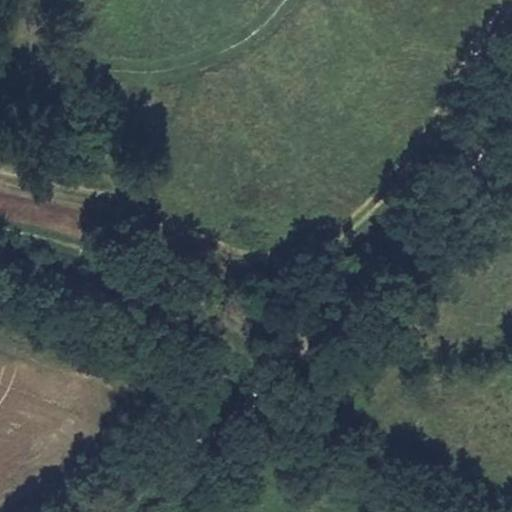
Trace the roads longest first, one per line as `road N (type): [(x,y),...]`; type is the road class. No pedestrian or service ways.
road 1 (track): [(273,364),(391,261),(511,103)]
road 2 (track): [(107,511),(273,364)]
